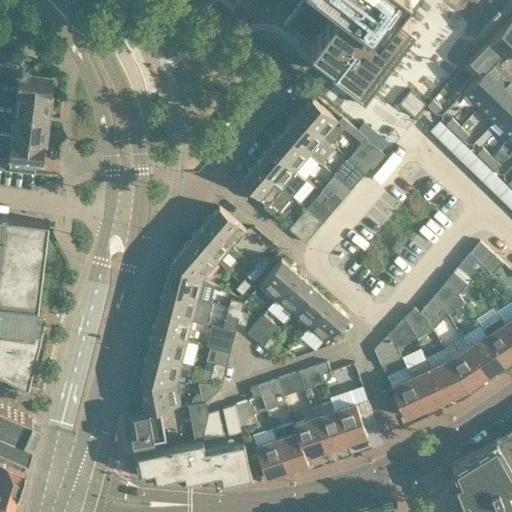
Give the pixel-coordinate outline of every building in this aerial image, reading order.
[(300,0),(284,22),(342,66),(332,79),(364,104),(415,36),(401,25),(409,13),(396,4),(399,0),(300,0)] [(511,39),(511,14),(500,27),(511,39)] [(511,39),(500,27),(470,59),(481,71),(482,71),(492,61),(493,61),(497,56),(500,59),(511,46),(511,39)] [(3,51),(0,59),(0,87),(16,90),(50,94),(53,73),(20,69),(21,59),(3,51)] [(508,76),(493,61),(492,61),(482,71),(481,71),(464,89),(480,105),(508,76)] [(480,105),(495,120),(511,102),(511,80),(508,76),(507,76),(480,105)] [(0,110),(14,112),(48,116),(50,94),(16,90),(0,87),(0,110)] [(410,88),(398,102),(414,116),(426,102),(410,88)] [(312,97),(297,114),(324,137),(324,136),(330,141),(344,125),(312,97)] [(432,98),(427,104),(436,113),(441,107),(432,98)] [(511,102),(495,120),(511,134),(511,132),(511,102)] [(45,137),(48,116),(14,112),(0,110),(0,123),(12,125),(11,133),(11,134),(45,137)] [(324,137),(297,114),(283,130),(309,153),(324,137)] [(452,116),(446,122),(455,131),(460,125),(452,116)] [(384,146),(399,128),(388,120),(374,137),(384,146)] [(460,125),(455,131),(463,139),(469,133),(460,125)] [(309,153),(283,130),(269,146),(295,169),(309,153)] [(42,160),(45,137),(11,134),(11,133),(0,132),(0,155),(10,157),(8,168),(33,171),(34,159),(42,160)] [(381,160),(386,153),(366,136),(348,157),(365,172),(370,165),(373,168),(381,160)] [(269,146),(255,163),(292,195),(306,179),(295,169),(269,146)] [(491,155),(482,146),(477,152),(486,160),(491,155)] [(486,160),(494,169),(500,163),(491,155),(486,160)] [(351,188),(365,172),(348,157),(333,174),(334,175),(351,188)] [(292,195),(255,163),(241,180),(266,201),(263,205),(274,215),(292,195)] [(342,198),(333,190),(327,197),(336,205),(342,198)] [(320,191),(315,196),(322,202),(332,210),(336,205),(327,197),(320,191)] [(219,205),(205,221),(231,244),(245,227),(219,205)] [(35,330),(47,230),(48,221),(0,214),(0,370),(28,385),(41,331),(35,330)] [(314,231),(298,217),(288,228),(305,242),(314,231)] [(231,244),(205,221),(191,237),(217,260),(231,244)] [(217,260),(191,237),(171,260),(203,276),(217,260)] [(480,239),(471,250),(477,255),(480,258),(489,268),(493,273),(504,261),(480,239)] [(470,265),(477,255),(471,250),(463,259),(470,265)] [(264,256),(256,265),(262,270),(270,261),(264,256)] [(275,298),(298,271),(281,257),(258,283),(275,298)] [(201,283),(203,276),(171,260),(164,289),(197,297),(198,297),(206,299),(209,285),(201,283)] [(453,270),(448,277),(455,283),(460,291),(463,296),(476,282),(466,269),(459,263),(453,270)] [(254,280),(262,270),(256,265),(247,274),(254,280)] [(292,312),(314,286),(298,271),(275,298),(292,312)] [(244,277),(236,287),(242,293),(251,283),(244,277)] [(464,301),(459,292),(460,291),(455,283),(448,277),(434,293),(441,298),(449,311),(464,301)] [(308,326),(331,300),(314,286),(292,312),(308,326)] [(164,289),(159,310),(192,318),(207,322),(213,302),(197,297),(164,289)] [(441,298),(434,293),(420,309),(428,316),(434,326),(448,311),(449,311),(441,298)] [(231,298),(229,306),(240,309),(243,301),(231,298)] [(347,314),(331,300),(308,326),(325,340),(347,314)] [(428,316),(420,309),(419,311),(414,305),(404,316),(413,328),(417,336),(433,327),(434,326),(428,316)] [(238,316),(240,309),(229,306),(227,314),(238,316)] [(248,311),(240,309),(238,316),(237,321),(246,323),(248,311)] [(186,339),(192,318),(159,310),(153,330),(186,339)] [(263,313),(247,330),(263,345),(271,336),(279,326),(263,313)] [(413,328),(404,316),(395,326),(404,335),(406,341),(417,336),(413,328)] [(511,357),(511,331),(505,321),(502,316),(484,328),(487,333),(506,361),(511,357)] [(205,345),(229,351),(235,330),(211,323),(205,345)] [(395,326),(388,333),(394,339),(397,345),(406,341),(404,335),(395,326)] [(181,360),(186,339),(153,330),(148,352),(181,360)] [(394,339),(388,333),(375,349),(383,367),(403,359),(397,345),(394,339)] [(506,361),(487,333),(470,344),(488,373),(506,361)] [(270,350),(278,341),(271,336),(263,345),(270,350)] [(488,373),(470,344),(451,357),(468,387),(488,373)] [(288,348),(280,358),(281,360),(293,356),(295,354),(288,348)] [(176,380),(181,360),(148,352),(140,381),(176,380)] [(446,397),(431,366),(430,366),(426,357),(407,366),(411,375),(412,375),(426,406),(446,397)] [(468,387),(451,357),(431,366),(446,397),(468,387)] [(224,371),(226,364),(214,360),(211,368),(224,371)] [(331,370),(330,369),(327,360),(319,362),(322,373),(331,370)] [(222,380),(224,371),(211,368),(209,377),(222,380)] [(304,387),(298,369),(290,372),(296,390),(304,387)] [(412,375),(411,375),(390,384),(405,416),(426,406),(412,375)] [(284,396),(277,377),(258,383),(261,394),(266,407),(286,401),(284,396)] [(177,389),(176,380),(140,381),(146,411),(160,408),(179,404),(179,401),(177,389)] [(199,382),(202,400),(206,399),(211,395),(215,392),(220,385),(208,382),(199,382)] [(261,394),(258,383),(249,386),(253,397),(261,394)] [(355,401),(335,408),(346,441),(367,434),(363,423),(374,419),(362,383),(351,387),(355,401)] [(249,398),(234,403),(236,411),(238,418),(239,424),(240,426),(257,421),(249,398)] [(0,457),(23,467),(28,458),(36,435),(41,422),(32,418),(32,417),(0,403),(0,457)] [(236,411),(234,403),(222,407),(224,414),(236,411)] [(165,434),(160,408),(146,411),(127,414),(135,454),(167,446),(165,434)] [(220,416),(218,408),(210,411),(207,419),(220,416)] [(346,441),(335,408),(314,415),(326,448),(346,441)] [(205,426),(207,419),(210,411),(189,415),(194,440),(202,439),(205,426)] [(238,418),(236,411),(224,414),(225,420),(238,418)] [(326,448),(314,415),(312,416),(301,419),(293,422),(305,455),(306,455),(326,448)] [(221,422),(220,416),(207,419),(205,426),(209,425),(215,424),(221,422)] [(239,424),(238,418),(225,420),(227,426),(227,427),(239,424)] [(223,428),(221,422),(215,424),(218,435),(224,434),(223,428)] [(308,462),(306,455),(305,455),(293,422),(272,429),(275,437),(276,437),(287,470),(308,462)] [(218,435),(215,424),(209,425),(211,437),(218,435)] [(241,431),(240,426),(239,424),(227,427),(229,433),(241,431)] [(211,437),(209,425),(205,426),(202,439),(209,437),(211,437)] [(511,427),(497,438),(511,466),(511,427)] [(252,477),(249,466),(245,452),(243,440),(211,447),(209,437),(202,439),(194,440),(167,446),(135,454),(137,468),(138,472),(143,471),(151,469),(153,475),(153,478),(162,477),(166,476),(167,475),(172,474),(176,474),(184,472),(186,478),(186,481),(213,475),(221,474),(223,480),(223,483),(252,477)] [(253,437),(243,440),(245,452),(249,466),(261,462),(266,477),(287,470),(276,437),(275,437),(256,444),(253,437)] [(511,511),(511,495),(509,487),(511,485),(511,466),(497,438),(452,466),(457,478),(454,479),(467,510),(469,509),(470,511),(511,511)] [(0,503),(12,509),(25,468),(23,467),(0,457),(0,503)]
